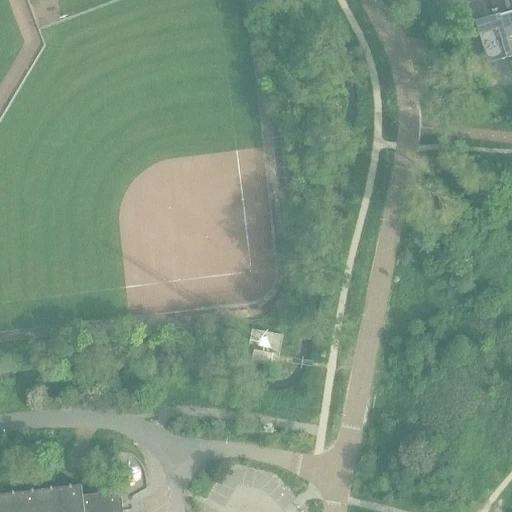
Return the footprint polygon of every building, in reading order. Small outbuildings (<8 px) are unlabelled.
[(480,0),(477,0),(469,2),(475,21),(487,64),(492,63),(511,56),(500,15),(500,14),(486,18),(480,0)] [(511,11),(500,15),(511,56),(511,11)] [(463,78),(454,84),(466,104),(477,97),(480,95),(468,75),(466,76),(463,78)] [(270,366),(272,354),(253,351),(251,363),(270,366)] [(122,511),(121,501),(120,491),(119,491),(83,495),(81,485),(71,486),(71,485),(70,485),(70,487),(52,489),(52,487),(50,487),(51,489),(33,491),(33,489),(31,489),(32,491),(14,493),(14,491),(12,491),(12,493),(0,494),(0,511),(122,511)]
